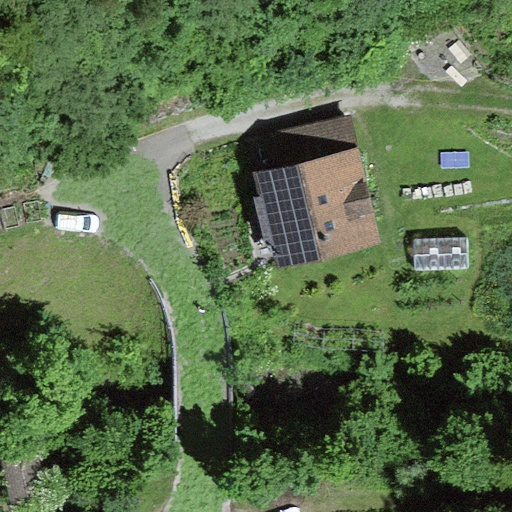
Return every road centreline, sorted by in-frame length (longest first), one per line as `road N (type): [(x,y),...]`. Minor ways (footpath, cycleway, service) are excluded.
road 1 (track): [(511,107),(302,107),(164,153),(110,214)]
road 2 (unclassified): [(41,200),(110,214),(173,275),(196,405),(190,511)]
